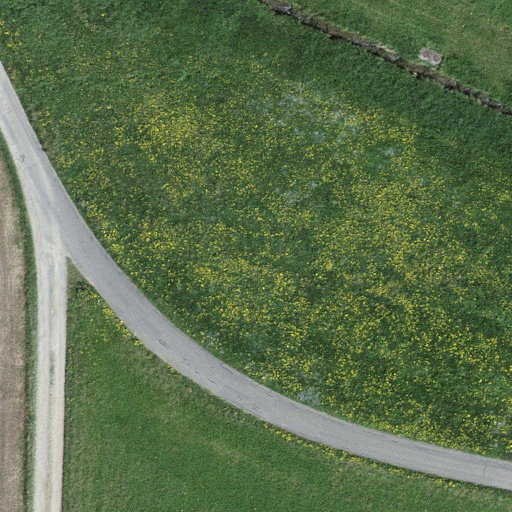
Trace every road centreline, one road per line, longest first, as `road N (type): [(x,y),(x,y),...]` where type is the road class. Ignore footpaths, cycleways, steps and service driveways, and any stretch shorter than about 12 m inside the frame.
road 1 (unclassified): [(511,475),(255,413),(58,223),(0,88)]
road 2 (track): [(43,511),(58,223)]
